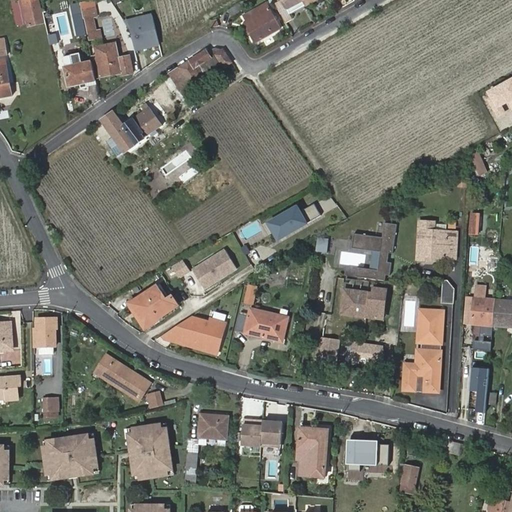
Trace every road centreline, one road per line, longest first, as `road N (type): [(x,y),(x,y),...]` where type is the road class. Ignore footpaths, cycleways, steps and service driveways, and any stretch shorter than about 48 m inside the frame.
road 1 (unclassified): [(69,295),(143,353),(196,371),(511,445)]
road 2 (residential): [(13,170),(202,43),(225,40),(245,62),(261,64),(377,0)]
road 3 (track): [(252,66),(330,185)]
road 4 (unclassified): [(13,170),(69,295)]
